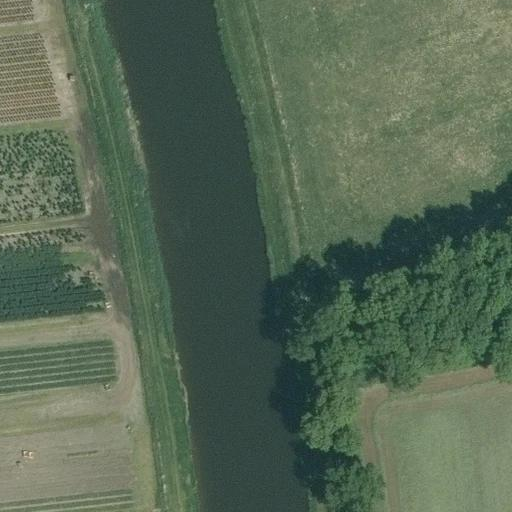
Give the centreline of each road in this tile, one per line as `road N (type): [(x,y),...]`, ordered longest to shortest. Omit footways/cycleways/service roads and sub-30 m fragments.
road 1 (track): [(173,511),(137,252),(75,0)]
road 2 (track): [(333,511),(284,191),(237,0)]
